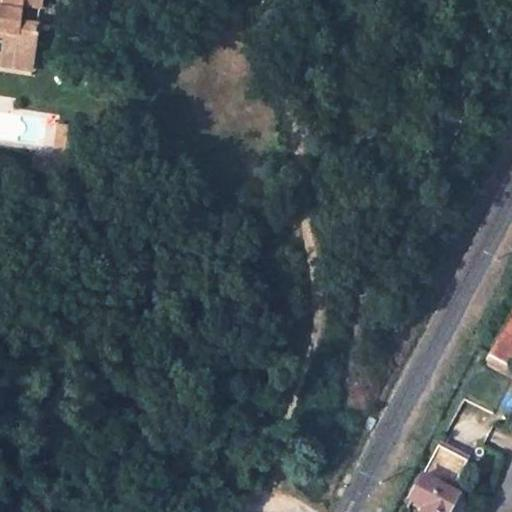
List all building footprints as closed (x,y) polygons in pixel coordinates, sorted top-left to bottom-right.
[(0,41),(8,43),(6,55),(40,61),(44,28),(28,25),(30,6),(47,9),(48,0),(10,0),(9,10),(0,8),(0,41)] [(247,8),(231,10),(233,39),(249,39),(247,8)] [(0,65),(38,71),(40,61),(6,55),(8,43),(0,41),(0,65)] [(75,127),(59,124),(55,158),(32,154),(29,172),(67,181),(75,127)] [(489,354),(511,366),(511,307),(498,335),(489,354)] [(437,450),(415,496),(430,504),(427,511),(461,511),(465,505),(458,501),(461,492),(454,489),(464,464),(437,450)]
